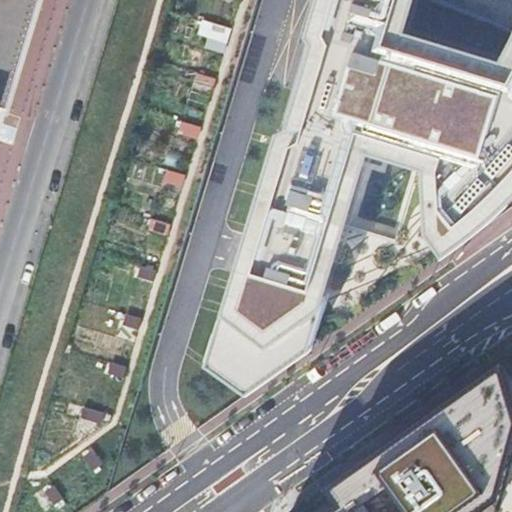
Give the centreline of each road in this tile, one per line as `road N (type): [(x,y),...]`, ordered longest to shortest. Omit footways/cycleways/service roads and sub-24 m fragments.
road 1 (tertiary): [(200,496),(472,299)]
road 2 (residential): [(0,296),(91,0)]
